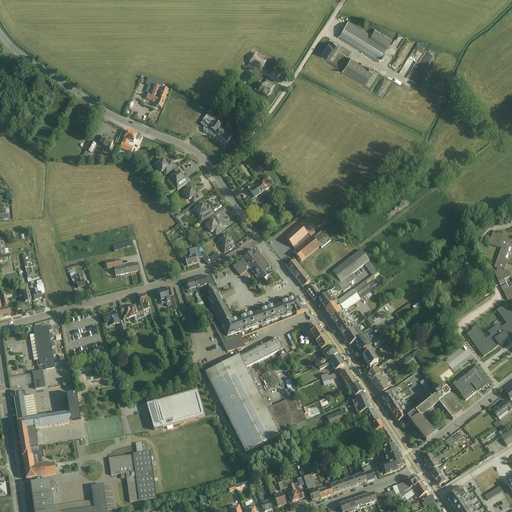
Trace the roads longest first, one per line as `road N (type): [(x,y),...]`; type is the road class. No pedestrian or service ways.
road 1 (residential): [(0,327),(206,271),(259,240)]
road 2 (tertiary): [(212,171),(191,149),(112,115),(12,47)]
road 3 (tertiary): [(412,458),(294,286)]
road 4 (unclassified): [(212,171),(272,109),(321,34)]
road 5 (track): [(330,269),(437,187)]
road 6 (residential): [(412,458),(511,378)]
road 7 (residential): [(305,511),(418,468)]
